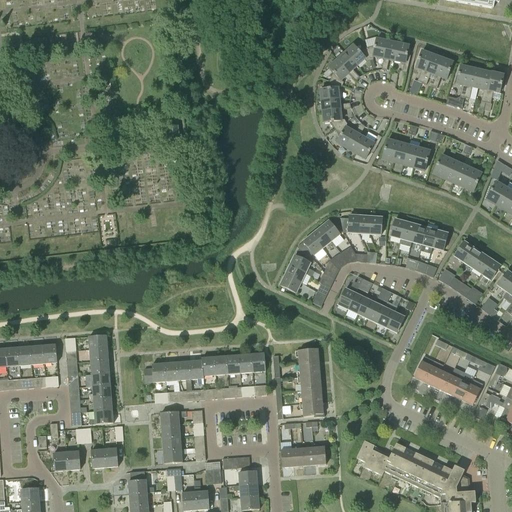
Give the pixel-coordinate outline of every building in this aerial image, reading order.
[(469,0),(468,5),(493,10),(494,3),(499,3),(499,0),(469,0)] [(374,47),(366,49),(369,62),(372,61),(373,58),(383,60),(387,43),(376,40),(374,47)] [(397,45),(387,43),(383,60),(381,71),(386,71),(388,61),(394,62),(397,45)] [(408,47),(397,45),(394,62),(403,64),(401,74),(406,75),(410,57),(406,56),(408,47)] [(354,46),(344,54),(356,68),(364,61),(366,63),(369,62),(366,49),(358,51),(354,46)] [(417,82),(421,84),(432,54),(422,50),(415,69),(421,71),(417,82)] [(344,54),(336,62),(348,75),(356,83),(359,79),(352,71),(356,68),(344,54)] [(430,75),(435,77),(436,77),(443,58),(432,54),(421,84),(426,86),(430,75)] [(436,77),(435,77),(431,88),(436,90),(440,78),(446,81),(453,62),(443,58),(436,77)] [(331,75),(329,84),(342,88),(343,84),(341,82),(348,75),(336,62),(327,70),(331,75)] [(458,98),(464,99),(471,68),(459,65),(454,85),(461,86),(458,98)] [(471,88),(477,90),(481,70),(471,68),(464,99),(468,100),(471,88)] [(480,103),(485,104),(492,72),(481,70),(477,90),(482,91),(480,103)] [(492,72),(485,104),(490,105),(493,93),(499,95),(503,75),(492,72)] [(320,92),(321,103),(339,101),(338,93),(341,92),(342,88),(329,84),(327,91),(320,92)] [(321,103),(323,114),(340,112),(340,111),(351,110),(350,104),(340,105),(339,101),(321,103)] [(330,124),(335,131),(346,124),(344,121),(341,121),(340,112),(323,114),(324,125),(330,124)] [(336,143),(345,149),(354,134),(347,129),(348,126),(346,124),(335,131),(339,137),(336,143)] [(345,149),(355,154),(364,139),(360,137),(365,128),(361,125),(355,134),(354,134),(345,149)] [(178,127),(166,128),(168,148),(180,147),(178,127)] [(408,135),(415,137),(417,129),(410,127),(408,135)] [(438,135),(435,142),(442,144),(444,137),(438,135)] [(364,139),(355,154),(364,160),(369,152),(373,155),(382,139),(377,136),(373,144),(364,139)] [(382,160),(392,163),(398,143),(388,140),(382,160)] [(392,163),(403,166),(409,146),(398,143),(392,163)] [(403,166),(413,169),(419,150),(409,146),(403,166)] [(466,147),(462,154),(469,157),(472,149),(466,147)] [(419,150),(413,169),(423,172),(429,153),(419,150)] [(434,176),(443,180),(452,162),(442,157),(434,176)] [(443,180),(453,185),(462,166),(452,162),(443,180)] [(453,185),(463,189),(471,171),(462,166),(453,185)] [(511,170),(504,166),(502,171),(509,176),(511,171),(511,170)] [(471,171),(463,189),(473,193),(481,175),(471,171)] [(486,201),(496,207),(506,189),(496,184),(486,201)] [(496,207),(505,212),(511,200),(511,193),(506,189),(496,207)] [(348,235),(359,235),(360,218),(349,217),(348,235)] [(359,235),(370,236),(371,219),(360,218),(359,235)] [(371,219),(370,236),(381,237),(382,220),(371,219)] [(390,238),(401,241),(406,224),(395,221),(390,238)] [(329,223),(320,230),(331,243),(340,236),(329,223)] [(401,241),(400,245),(410,248),(412,244),(416,227),(406,224),(401,241)] [(412,244),(422,246),(427,230),(416,227),(412,244)] [(320,230),(312,237),(323,250),(331,243),(320,230)] [(422,246),(420,252),(431,255),(432,249),(433,249),(437,233),(427,230),(422,246)] [(437,233),(433,249),(443,252),(448,236),(437,233)] [(303,244),(299,250),(308,257),(311,254),(314,257),(323,250),(312,237),(303,244)] [(454,258),(464,264),(473,250),(464,243),(454,258)] [(464,264),(473,270),(482,256),(473,250),(464,264)] [(473,270),(482,276),(491,261),(482,256),(473,270)] [(305,275),(310,278),(311,279),(314,273),(308,270),(310,265),(295,257),(290,268),(305,275)] [(491,261),(482,276),(491,282),(500,268),(491,261)] [(335,263),(333,265),(335,267),(339,271),(341,269),(342,268),(338,265),(336,262),(335,263)] [(290,268),(285,277),(301,285),(305,275),(290,268)] [(328,271),(326,276),(334,280),(337,276),(328,271)] [(445,271),(438,282),(442,285),(449,273),(445,271)] [(506,293),(507,293),(511,285),(511,275),(508,273),(498,287),(506,293)] [(301,285),(285,277),(280,287),(296,295),(301,285)] [(345,291),(338,306),(348,311),(355,296),(355,295),(358,290),(363,281),(359,279),(356,284),(353,283),(349,292),(345,291)] [(454,279),(448,288),(453,291),(458,282),(454,279)] [(323,280),(321,285),(330,289),(332,285),(323,280)] [(364,293),(368,295),(372,286),(369,284),(364,293)] [(462,285),(457,293),(461,296),(466,287),(462,285)] [(506,293),(503,299),(511,305),(511,303),(511,285),(507,293),(506,293)] [(319,289),(316,294),(325,298),(328,294),(319,289)] [(471,290),(465,299),(469,302),(476,291),(472,289),(471,290)] [(348,311),(358,316),(365,300),(355,296),(348,311)] [(488,299),(480,310),(484,313),(492,302),(488,299)] [(358,316),(368,320),(375,305),(365,300),(358,316)] [(385,310),(377,325),(387,330),(394,314),(397,308),(394,306),(387,303),(384,310),(385,310)] [(405,310),(411,312),(413,306),(408,304),(405,310)] [(368,320),(377,325),(385,310),(384,310),(375,305),(368,320)] [(394,314),(387,330),(397,335),(405,319),(394,314)] [(89,339),(90,352),(107,350),(106,337),(89,339)] [(65,340),(66,353),(76,353),(75,340),(65,340)] [(56,346),(43,347),(44,365),(57,364),(56,346)] [(43,347),(30,348),(32,366),(44,365),(43,347)] [(30,348),(18,349),(20,367),(32,366),(30,348)] [(452,348),(450,353),(455,355),(460,358),(463,353),(457,350),(452,348)] [(18,349),(6,350),(7,368),(20,367),(18,349)] [(90,352),(91,364),(108,363),(107,350),(90,352)] [(299,352),(300,365),(318,363),(317,351),(299,352)] [(66,353),(67,366),(77,365),(76,353),(66,353)] [(264,355),(251,356),(253,374),(265,373),(264,355)] [(251,356),(239,357),(240,375),(253,374),(251,356)] [(239,357),(227,358),(228,376),(240,375),(239,357)] [(227,358),(214,359),(216,377),(228,376),(227,358)] [(414,379),(424,384),(434,362),(424,358),(414,379)] [(214,359),(202,360),(203,380),(204,380),(204,378),(216,377),(214,359)] [(202,362),(190,363),(191,381),(203,380),(202,360),(202,362)] [(424,384),(434,388),(441,372),(440,372),(443,367),(434,362),(424,384)] [(91,364),(92,376),(109,375),(108,363),(91,364)] [(187,393),(179,393),(180,403),(193,403),(192,392),(191,381),(190,363),(177,364),(179,382),(186,382),(187,393)] [(300,365),(301,378),(319,376),(318,363),(300,365)] [(166,383),(179,382),(177,364),(165,365),(166,383)] [(67,366),(68,378),(78,377),(77,365),(67,366)] [(145,385),(166,383),(165,365),(152,366),(152,370),(144,371),(145,385)] [(495,375),(493,380),(498,383),(500,378),(502,378),(505,376),(507,373),(507,369),(500,366),(499,366),(495,375)] [(434,388),(444,393),(454,372),(453,372),(451,377),(441,372),(434,388)] [(444,393),(454,398),(464,376),(454,372),(444,393)] [(92,376),(93,389),(110,387),(109,375),(92,376)] [(464,376),(454,398),(463,402),(473,381),(474,380),(464,375),(464,376)] [(301,378),(302,393),(321,391),(319,376),(301,378)] [(68,378),(69,390),(79,390),(78,377),(68,378)] [(58,378),(46,379),(46,389),(59,388),(58,378)] [(473,381),(463,402),(473,407),(481,391),(480,391),(483,385),(473,381)] [(94,401),(111,400),(110,387),(93,389),(93,396),(89,396),(89,401),(94,401)] [(254,388),(255,398),(267,397),(266,387),(254,388)] [(241,389),(242,399),(255,398),(254,388),(241,389)] [(229,390),(230,400),(242,399),(241,389),(229,390)] [(69,390),(70,403),(80,402),(79,390),(69,390)] [(204,391),(205,402),(217,401),(217,390),(204,391)] [(217,390),(217,401),(230,400),(229,390),(217,390)] [(192,392),(193,403),(205,402),(204,391),(192,392)] [(302,393),(303,405),(322,404),(321,391),(302,393)] [(179,393),(167,394),(168,404),(180,403),(179,393)] [(168,404),(167,394),(154,395),(155,405),(168,404)] [(94,401),(95,414),(112,412),(111,400),(94,401)] [(70,403),(71,415),(81,415),(80,402),(70,403)] [(322,404),(303,405),(304,419),(314,418),(314,419),(325,418),(324,411),(322,411),(322,404)] [(511,425),(511,413),(505,410),(499,420),(511,425)] [(112,412),(95,414),(96,426),(113,425),(112,412)] [(192,413),(193,426),(203,425),(202,412),(192,413)] [(161,415),(162,428),(179,427),(179,419),(186,418),(186,413),(178,414),(161,415)] [(81,415),(71,415),(72,427),(82,427),(81,415)] [(50,427),(51,438),(51,440),(58,439),(57,425),(50,426),(50,427)] [(193,426),(194,438),(204,437),(203,425),(193,426)] [(162,428),(162,440),(180,439),(179,427),(162,428)] [(115,429),(116,443),(124,443),(122,428),(115,429)] [(84,445),(83,430),(76,431),(77,446),(84,445)] [(90,430),(83,430),(84,445),(92,444),(90,430)] [(194,438),(195,451),(205,450),(204,437),(194,438)] [(162,440),(163,453),(181,451),(180,439),(162,440)] [(363,468),(382,477),(384,473),(440,500),(440,511),(471,511),(471,505),(476,504),(475,493),(470,494),(465,494),(465,489),(470,489),(470,488),(465,489),(464,483),(461,481),(465,472),(455,467),(453,472),(396,445),(389,460),(373,452),(375,448),(365,443),(357,460),(365,464),(363,468)] [(313,449),(302,450),(304,467),(315,467),(313,449)] [(325,449),(313,449),(315,467),(326,466),(325,449)] [(205,450),(195,451),(196,463),(206,462),(205,450)] [(302,450),(291,451),(293,468),(304,467),(302,450)] [(116,451),(104,452),(105,470),(118,469),(116,451)] [(181,451),(163,453),(164,465),(182,464),(181,451)] [(293,468),(291,451),(280,452),(281,469),(293,468)] [(68,472),(67,452),(66,452),(66,455),(54,455),(55,473),(68,472)] [(70,452),(67,452),(68,472),(81,471),(79,453),(71,454),(70,452)] [(105,470),(104,452),(91,453),(92,471),(105,470)] [(206,472),(213,471),(220,471),(220,463),(205,465),(206,472)] [(167,478),(174,478),(181,477),(181,470),(166,471),(167,478)] [(213,471),(206,472),(207,486),(214,486),(213,471)] [(221,485),(220,471),(213,471),(214,486),(221,485)] [(238,474),(239,487),(257,485),(256,473),(238,474)] [(182,492),(181,477),(174,478),(175,492),(182,492)] [(174,478),(167,478),(168,493),(175,492),(174,478)] [(127,483),(128,495),(147,494),(146,481),(127,483)] [(239,487),(240,499),(258,498),(257,485),(239,487)] [(200,488),(194,489),(196,511),(209,510),(207,492),(200,493),(200,488)] [(21,491),(22,504),(40,502),(39,489),(21,491)] [(187,511),(196,511),(194,489),(194,493),(182,494),(183,511),(187,511)] [(128,495),(129,507),(148,506),(147,494),(128,495)] [(258,498),(240,499),(241,511),(259,511),(258,498)] [(228,511),(227,499),(220,499),(220,511),(228,511)] [(16,511),(40,511),(40,502),(22,504),(22,511),(17,511),(16,511)]
